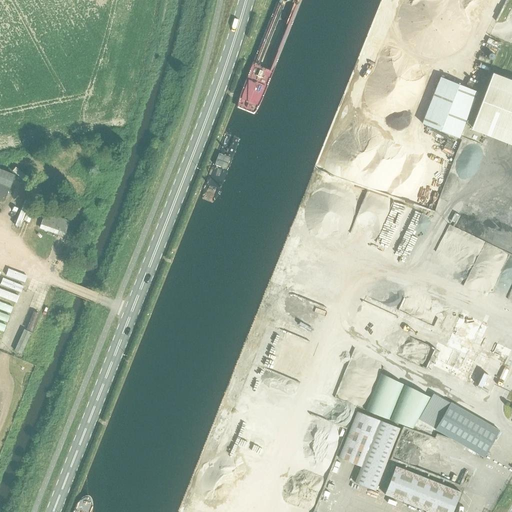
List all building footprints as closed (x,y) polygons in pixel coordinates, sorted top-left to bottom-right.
[(418,58),(428,55),(424,41),(414,43),(418,58)] [(441,77),(422,124),(459,138),(478,92),(441,77)] [(455,172),(475,177),(481,145),(474,144),(475,141),(462,138),(455,172)] [(71,176),(79,156),(73,154),(65,174),(71,176)] [(0,163),(0,198),(4,200),(8,188),(10,188),(17,170),(0,163)] [(369,190),(355,232),(377,240),(409,251),(423,208),(394,198),(392,203),(385,201),(387,196),(369,190)] [(22,225),(31,200),(19,196),(11,221),(22,225)] [(47,211),(41,227),(66,236),(72,220),(47,211)] [(511,281),(501,276),(494,292),(507,298),(511,285),(511,281)] [(5,286),(20,292),(22,287),(7,281),(5,286)] [(0,303),(15,307),(17,301),(0,297),(0,303)] [(472,355),(486,319),(463,310),(449,345),(457,347),(451,363),(457,365),(460,357),(456,356),(458,349),(472,355)] [(0,321),(10,324),(12,317),(0,313),(0,321)] [(18,348),(25,351),(31,337),(24,333),(18,348)] [(480,354),(479,359),(470,357),(465,372),(473,375),(471,382),(481,385),(490,357),(480,354)] [(436,429),(451,403),(433,393),(418,420),(436,429)] [(436,429),(484,457),(499,431),(451,403),(436,429)] [(355,483),(375,491),(400,429),(357,412),(339,458),(361,467),(355,483)] [(385,494),(428,511),(453,511),(461,492),(396,466),(385,494)]
